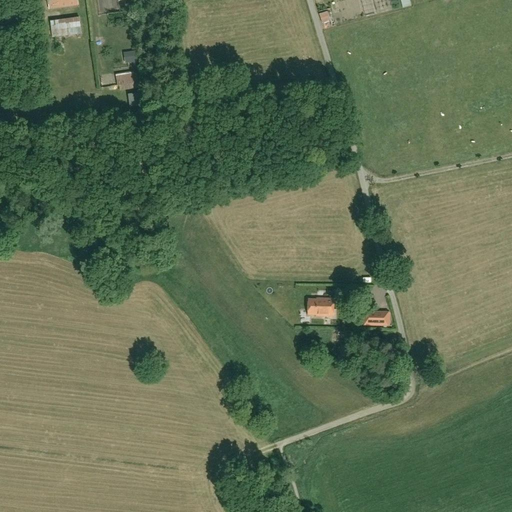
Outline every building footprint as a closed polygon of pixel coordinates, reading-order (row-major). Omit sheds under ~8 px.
[(47,0),(49,10),(78,6),(77,0),(47,0)] [(400,0),(403,9),(411,6),(409,0),(400,0)] [(319,15),(321,24),(330,21),(327,12),(319,15)] [(52,38),(82,35),(80,19),(50,22),(52,38)] [(128,54),(129,60),(137,59),(136,53),(136,49),(128,50),(128,54)] [(132,61),(130,63),(131,69),(134,70),(138,70),(139,67),(138,61),(135,60),(132,61)] [(115,76),(117,87),(141,84),(139,73),(115,76)] [(178,109),(163,111),(164,117),(172,116),(172,119),(178,118),(178,109)] [(308,316),(316,316),(316,317),(334,318),(334,300),(317,299),(317,301),(308,301),(308,316)] [(389,326),(389,325),(387,325),(387,314),(389,314),(389,313),(382,313),(382,314),(371,314),(371,313),(363,313),(363,325),(389,326)] [(341,345),(337,362),(350,365),(354,348),(341,345)]
